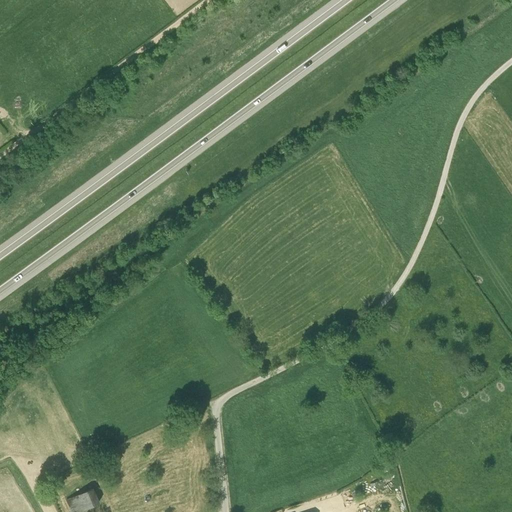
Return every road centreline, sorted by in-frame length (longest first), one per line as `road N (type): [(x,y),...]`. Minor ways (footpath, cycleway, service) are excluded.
road 1 (unclassified): [(224,511),(215,405),(360,322),(396,287),(425,233),(464,113),(511,60)]
road 2 (primary): [(0,289),(394,0)]
road 3 (primary): [(345,0),(0,254)]
road 4 (track): [(208,0),(0,157)]
